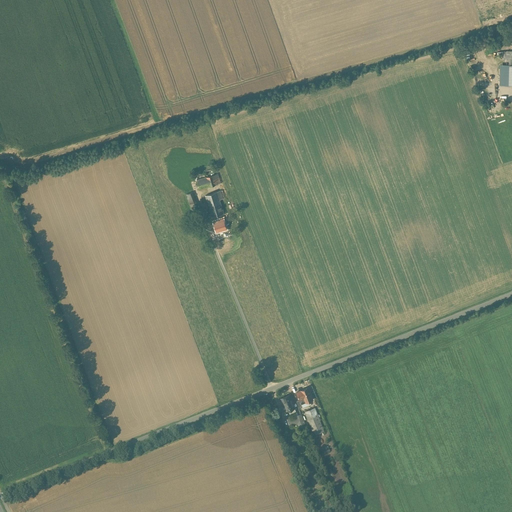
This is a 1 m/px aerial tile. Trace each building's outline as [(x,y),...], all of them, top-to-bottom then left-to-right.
[(218,173),(197,180),(200,188),(208,186),(208,187),(221,183),(218,173)] [(217,191),(205,195),(212,217),(224,213),(222,207),(219,199),(217,191)] [(200,211),(192,192),(186,194),(194,213),(200,211)] [(308,387),(296,392),(299,400),(311,395),(308,387)] [(289,395),(280,399),(281,399),(284,406),(283,406),(285,412),(291,410),(291,409),(295,408),(289,395)] [(311,395),(299,400),(301,404),(313,400),(311,395)] [(315,407),(305,411),(314,434),(324,431),(315,407)]
